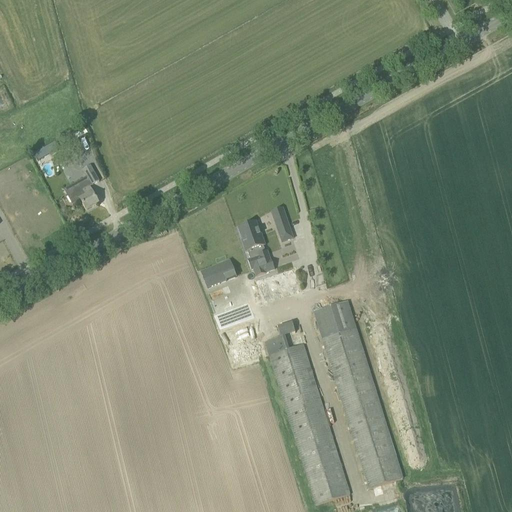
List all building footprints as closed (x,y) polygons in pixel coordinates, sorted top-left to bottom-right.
[(84,129),(70,136),(74,143),(88,136),(84,129)] [(57,144),(35,156),(39,163),(61,151),(57,144)] [(83,171),(87,178),(91,187),(99,183),(90,167),(83,171)] [(91,187),(87,178),(64,191),(73,206),(80,202),(86,212),(98,205),(92,194),(88,188),(91,187)] [(285,218),(274,222),(282,244),(293,240),(285,218)] [(255,223),(237,229),(246,253),(247,253),(250,261),(247,262),(251,271),(253,270),(256,278),(266,275),(265,274),(274,271),(271,261),(270,261),(267,252),(265,253),(263,247),(265,247),(262,239),(260,235),(255,223)] [(200,273),(207,290),(236,278),(230,262),(200,273)] [(294,270),(255,281),(262,304),(301,292),(294,270)] [(356,292),(345,296),(347,302),(347,303),(359,299),(356,292)] [(313,313),(320,333),(322,341),(368,491),(402,480),(347,302),(313,313)] [(292,324),(278,329),(281,338),(284,337),(295,334),(292,324)] [(349,496),(303,346),(288,350),(284,337),(265,343),(269,357),(316,507),(349,496)]
